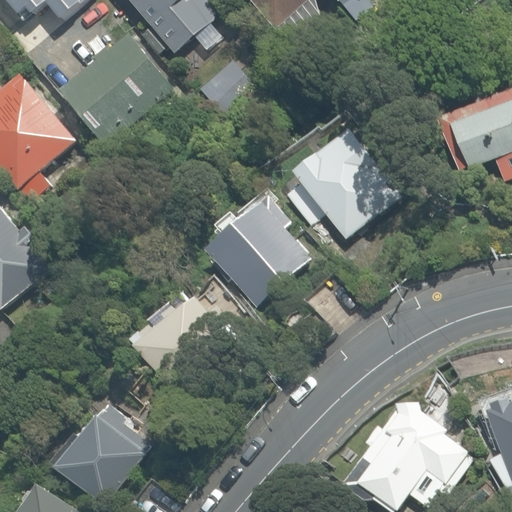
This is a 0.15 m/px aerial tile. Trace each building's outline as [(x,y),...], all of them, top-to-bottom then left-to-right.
[(1,0),(18,18),(26,12),(31,18),(46,6),(61,25),(90,0),(1,0)] [(225,0),(131,0),(178,57),(235,11),(225,0)] [(246,0),(275,35),(317,0),(246,0)] [(347,0),(361,16),(380,0),(347,0)] [(187,87),(140,30),(67,90),(114,146),(187,87)] [(83,138),(19,66),(0,82),(0,156),(39,200),(66,176),(54,163),(83,138)] [(511,179),(511,99),(449,122),(469,169),(496,159),(505,182),(511,179)] [(317,152),(292,171),(302,183),(287,194),(312,226),(326,215),(346,240),(402,197),(349,129),(317,152)] [(60,272),(2,203),(0,205),(0,305),(7,315),(60,272)] [(325,266),(270,211),(211,269),(266,324),(325,266)] [(243,338),(196,292),(139,350),(186,396),(243,338)] [(511,401),(476,412),(504,505),(511,502),(511,401)] [(168,446),(113,407),(68,470),(124,509),(168,446)] [(458,511),(478,481),(403,434),(354,511),(458,511)] [(91,511),(51,484),(31,511),(91,511)]
